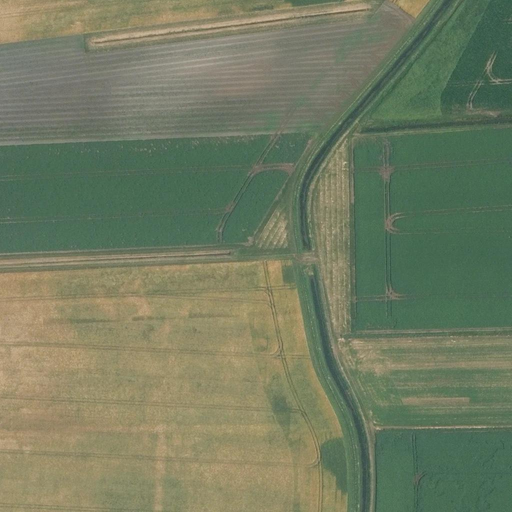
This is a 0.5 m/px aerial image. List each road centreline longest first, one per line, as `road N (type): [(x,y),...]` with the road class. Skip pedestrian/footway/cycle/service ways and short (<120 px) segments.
road 1 (track): [(372,511),(370,434),(336,351),(310,214),(314,190),(322,168),(463,0)]
road 2 (track): [(354,511),(352,447),(317,361),(292,207),(318,144),(437,0)]
